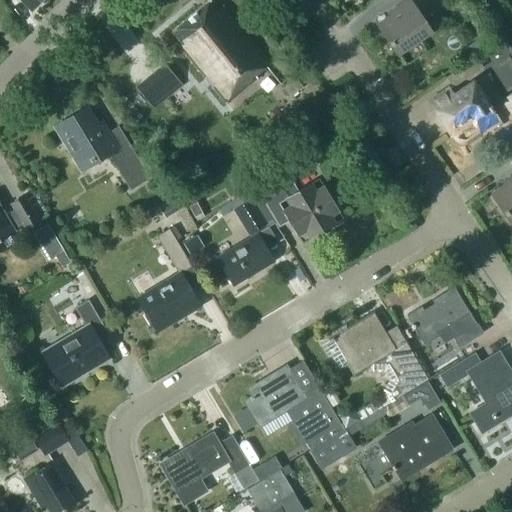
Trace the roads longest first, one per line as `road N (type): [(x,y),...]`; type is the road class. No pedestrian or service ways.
road 1 (residential): [(129,511),(120,439),(132,411),(456,214)]
road 2 (residential): [(456,214),(340,37)]
